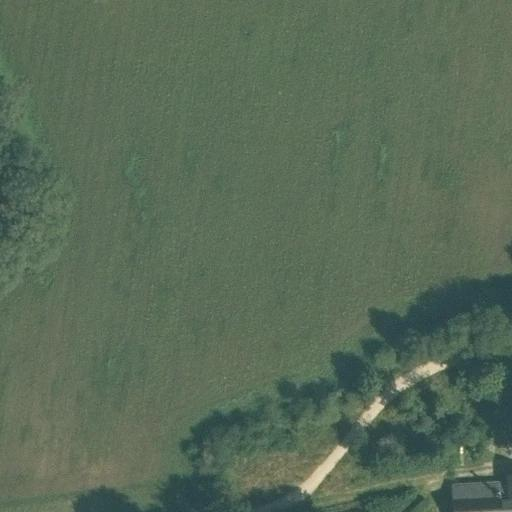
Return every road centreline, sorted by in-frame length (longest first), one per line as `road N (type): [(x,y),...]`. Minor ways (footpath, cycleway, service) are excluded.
road 1 (track): [(263,511),(314,482),(381,401),(412,377),(511,345)]
road 2 (track): [(297,496),(324,502),(511,464)]
